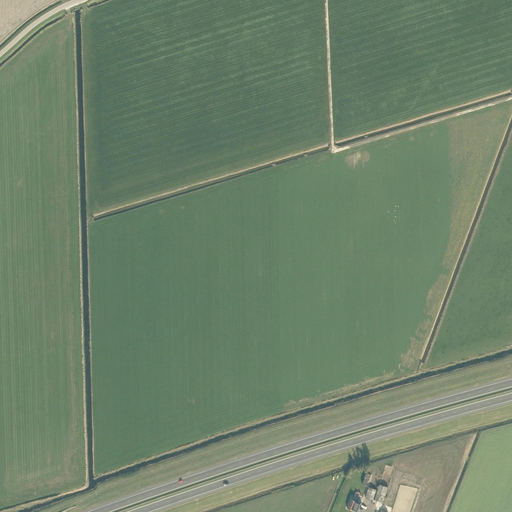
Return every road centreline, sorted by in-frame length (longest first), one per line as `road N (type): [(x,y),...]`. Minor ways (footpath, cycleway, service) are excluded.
road 1 (motorway): [(511,383),(99,511)]
road 2 (motorway): [(138,511),(511,396)]
road 3 (track): [(326,0),(333,151),(511,99)]
